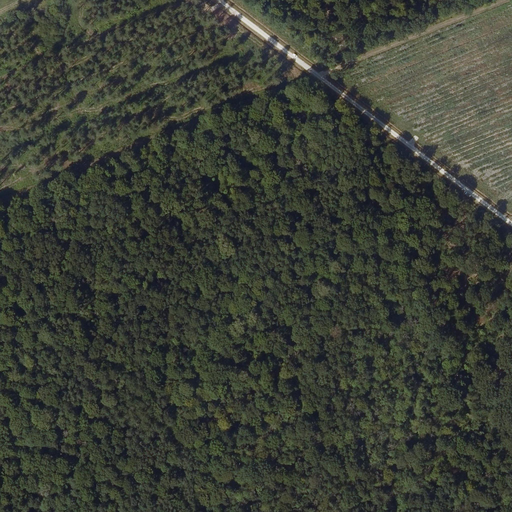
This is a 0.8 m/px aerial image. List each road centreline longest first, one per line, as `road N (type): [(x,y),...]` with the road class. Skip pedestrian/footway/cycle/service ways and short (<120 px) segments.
road 1 (track): [(505,0),(0,198)]
road 2 (track): [(511,218),(227,0)]
